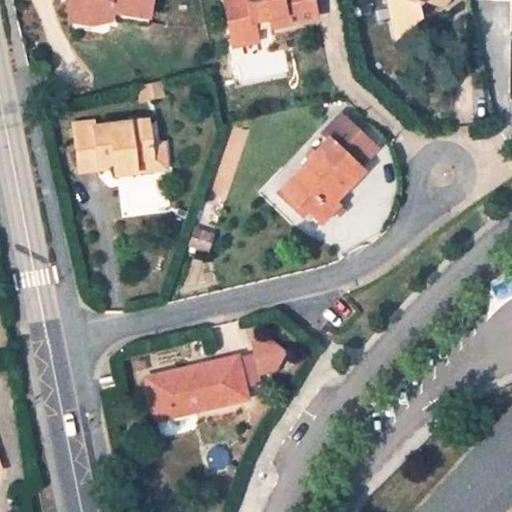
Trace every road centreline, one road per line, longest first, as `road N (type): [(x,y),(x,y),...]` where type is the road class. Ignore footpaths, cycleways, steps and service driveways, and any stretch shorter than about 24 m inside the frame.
road 1 (tertiary): [(81,511),(0,91)]
road 2 (unclassified): [(279,511),(301,452),(380,355),(511,230)]
